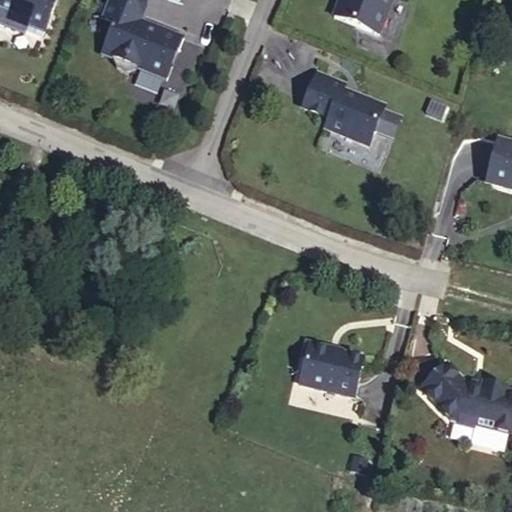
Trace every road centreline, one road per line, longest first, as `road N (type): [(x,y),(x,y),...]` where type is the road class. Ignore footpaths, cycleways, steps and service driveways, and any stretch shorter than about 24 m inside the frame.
road 1 (residential): [(188,188),(420,280)]
road 2 (residential): [(188,188),(267,0)]
road 3 (residential): [(0,112),(188,188)]
